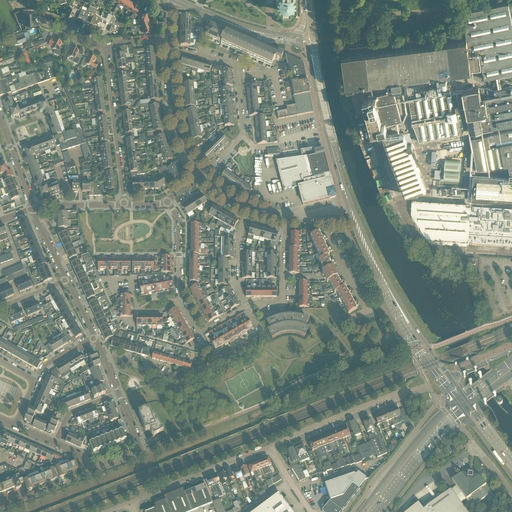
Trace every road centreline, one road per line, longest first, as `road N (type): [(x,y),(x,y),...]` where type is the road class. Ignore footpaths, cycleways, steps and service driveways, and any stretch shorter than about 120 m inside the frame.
road 1 (residential): [(201,177),(243,131),(237,75),(234,64),(168,51)]
road 2 (tertiary): [(334,157),(353,218),(403,317)]
road 3 (residential): [(105,359),(181,379),(259,333)]
road 4 (residential): [(108,52),(124,205)]
road 5 (unclassified): [(268,447),(408,390)]
road 6 (unclassified): [(131,503),(268,447)]
road 7 (secondary): [(455,401),(359,511)]
road 8 (secondary): [(375,511),(462,410)]
road 9 (residential): [(201,177),(173,120),(168,51)]
